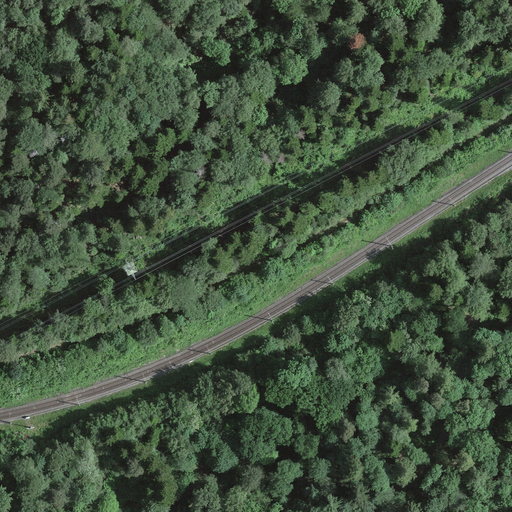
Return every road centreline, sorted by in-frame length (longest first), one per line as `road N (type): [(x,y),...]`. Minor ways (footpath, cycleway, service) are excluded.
road 1 (track): [(511,120),(198,298),(0,362)]
road 2 (track): [(157,511),(476,318)]
